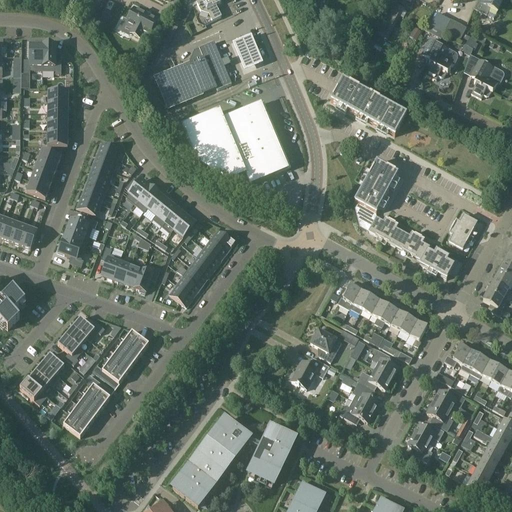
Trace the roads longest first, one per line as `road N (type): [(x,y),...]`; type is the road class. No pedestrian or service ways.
road 1 (residential): [(115,511),(134,505),(216,396),(242,331)]
road 2 (residential): [(242,331),(222,345),(116,486),(115,511)]
road 3 (residential): [(108,87),(164,170),(260,238)]
road 4 (residential): [(108,87),(35,281)]
road 5 (residential): [(483,214),(336,136),(313,140)]
road 6 (residential): [(365,477),(453,316)]
road 7 (residential): [(453,316),(308,236)]
road 8 (residential): [(184,336),(90,456)]
road 9 (residential): [(313,140),(254,0)]
road 10 (residential): [(0,20),(67,35),(108,87)]
road 11 (residential): [(260,238),(184,336)]
road 12 (residential): [(68,293),(184,336)]
road 13 (residential): [(453,316),(511,209)]
